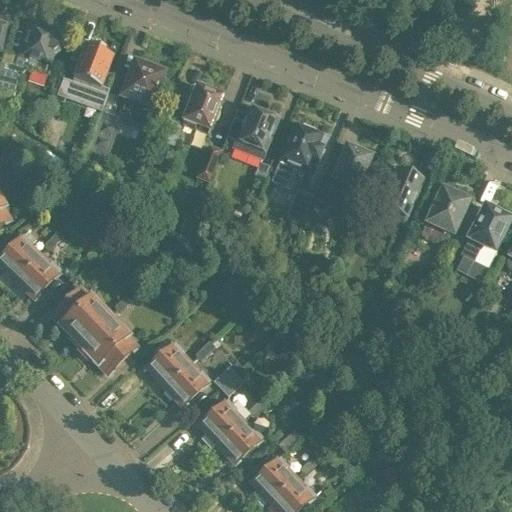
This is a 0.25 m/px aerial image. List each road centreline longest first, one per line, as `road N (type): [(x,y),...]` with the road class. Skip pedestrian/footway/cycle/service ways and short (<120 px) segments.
road 1 (tertiary): [(124,0),(511,159)]
road 2 (tertiary): [(511,112),(255,0)]
road 3 (residential): [(108,458),(0,349)]
